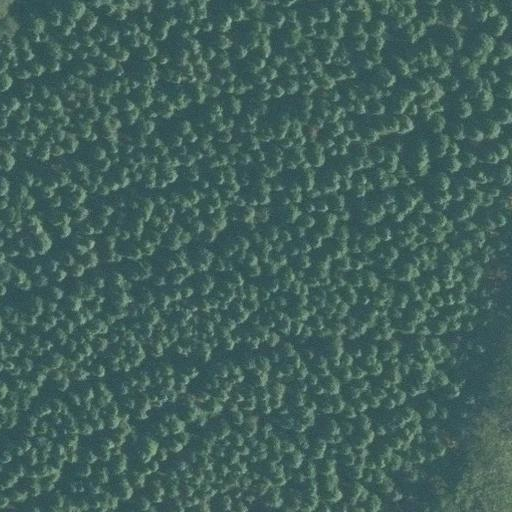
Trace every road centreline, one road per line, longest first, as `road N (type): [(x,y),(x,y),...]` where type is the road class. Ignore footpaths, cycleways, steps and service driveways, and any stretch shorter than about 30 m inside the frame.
road 1 (track): [(0,286),(511,144)]
road 2 (track): [(451,511),(511,340)]
